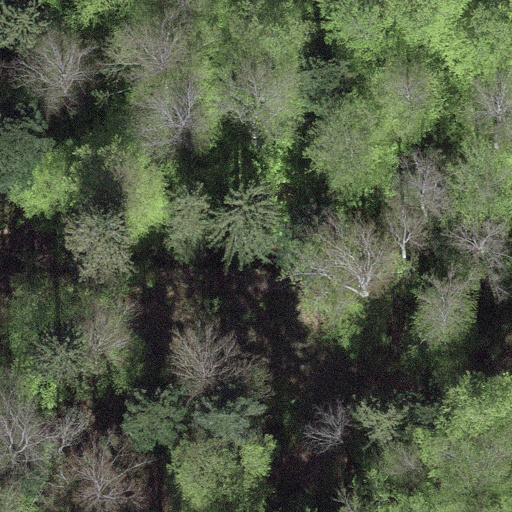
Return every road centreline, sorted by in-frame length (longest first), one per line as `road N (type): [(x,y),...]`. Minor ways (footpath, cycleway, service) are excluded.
road 1 (track): [(0,283),(272,336),(511,410)]
road 2 (track): [(284,511),(394,374)]
